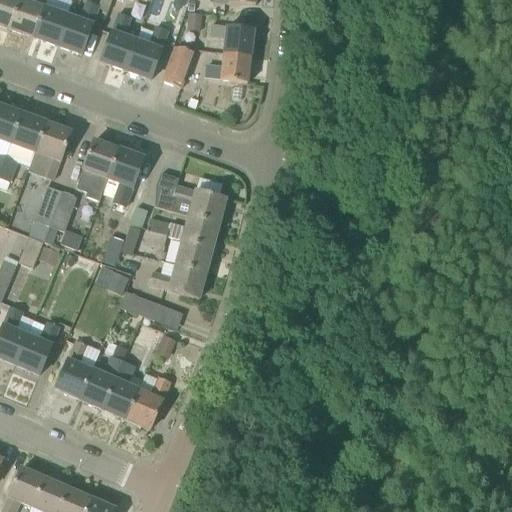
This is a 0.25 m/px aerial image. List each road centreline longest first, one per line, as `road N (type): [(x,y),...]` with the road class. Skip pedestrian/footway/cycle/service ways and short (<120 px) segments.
road 1 (tertiary): [(153,491),(265,164)]
road 2 (residential): [(265,164),(0,67)]
road 3 (residential): [(153,491),(0,423)]
road 4 (tertiary): [(265,164),(281,70),(279,0)]
